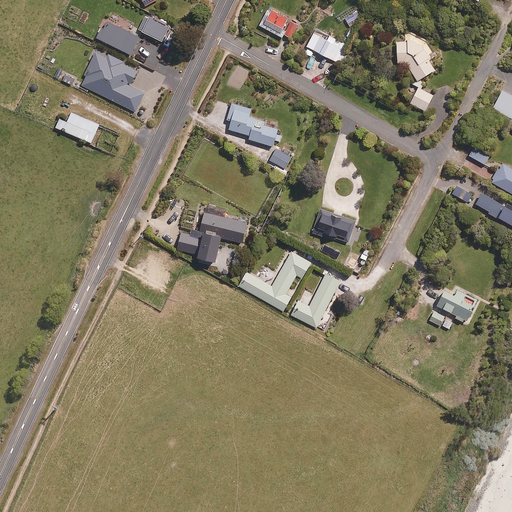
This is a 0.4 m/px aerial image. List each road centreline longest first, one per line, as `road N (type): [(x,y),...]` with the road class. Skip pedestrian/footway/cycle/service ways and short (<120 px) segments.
road 1 (secondary): [(211,31),(0,478)]
road 2 (residential): [(437,161),(211,31)]
road 3 (residential): [(437,161),(505,29)]
